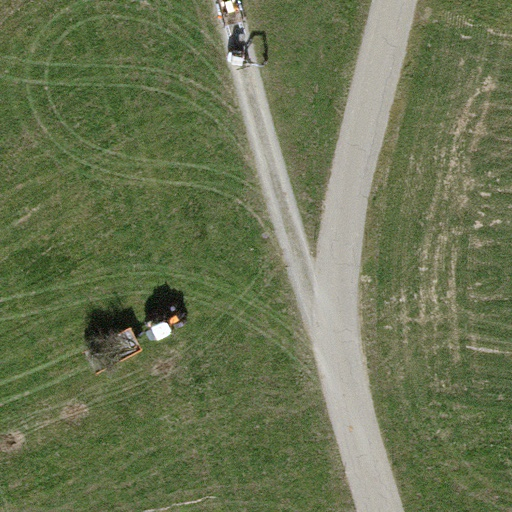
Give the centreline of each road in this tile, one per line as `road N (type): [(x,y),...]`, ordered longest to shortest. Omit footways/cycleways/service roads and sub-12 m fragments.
road 1 (unclassified): [(398,0),(347,211),(339,328),(349,398),(384,511)]
road 2 (track): [(339,328),(295,252),(230,0)]
